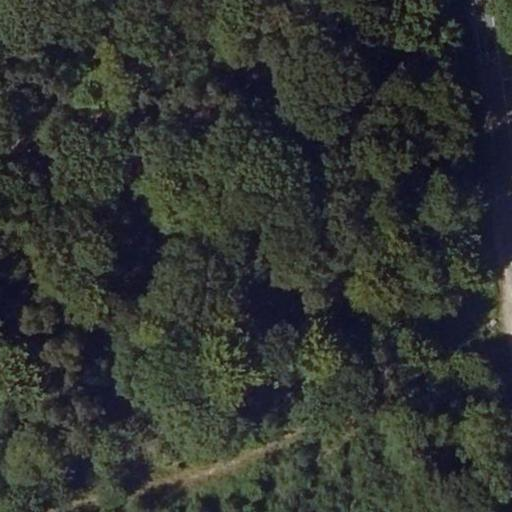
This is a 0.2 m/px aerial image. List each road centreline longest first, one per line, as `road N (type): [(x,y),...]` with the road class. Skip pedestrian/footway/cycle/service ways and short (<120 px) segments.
road 1 (track): [(0,505),(325,400),(511,264)]
road 2 (primary): [(511,136),(491,0)]
